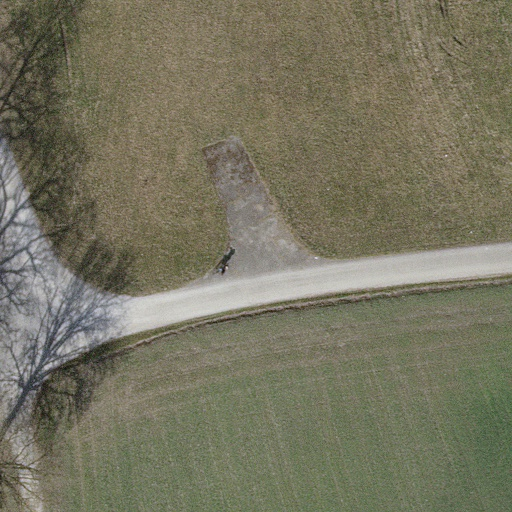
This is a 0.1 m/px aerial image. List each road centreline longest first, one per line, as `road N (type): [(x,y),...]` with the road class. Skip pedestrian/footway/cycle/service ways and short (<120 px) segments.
road 1 (track): [(511,257),(336,278),(38,335)]
road 2 (track): [(0,156),(30,255),(38,335)]
road 3 (track): [(35,511),(26,430),(38,335)]
